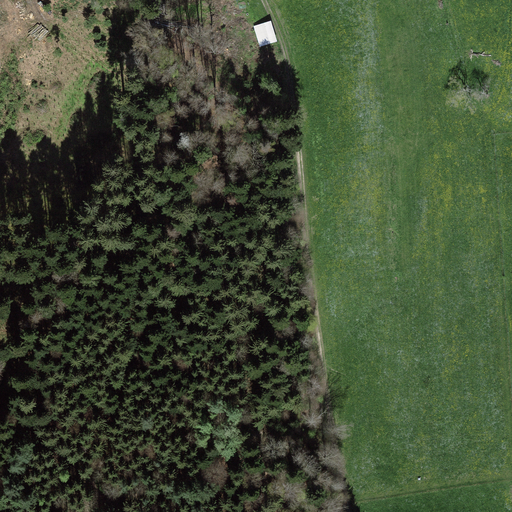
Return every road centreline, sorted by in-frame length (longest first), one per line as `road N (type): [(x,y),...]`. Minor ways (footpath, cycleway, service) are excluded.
road 1 (track): [(264,0),(286,56),(308,268),(350,511)]
road 2 (track): [(275,511),(250,419),(252,337),(305,241)]
road 3 (track): [(121,511),(100,485),(0,417)]
